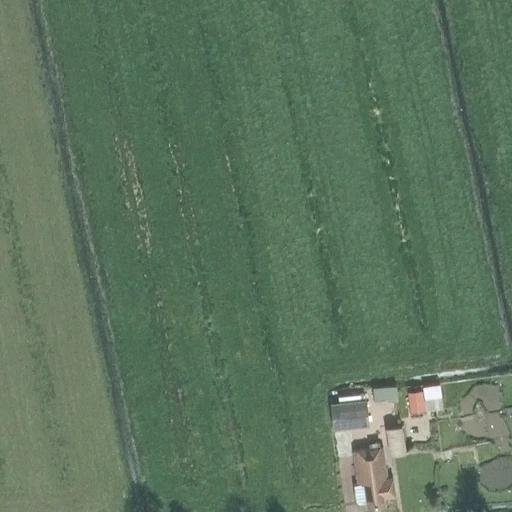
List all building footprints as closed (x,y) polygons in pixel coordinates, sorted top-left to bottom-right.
[(397,387),(373,389),(374,402),(398,399),(397,387)] [(410,407),(425,405),(423,391),(408,393),(410,407)] [(368,426),(365,399),(330,403),(333,430),(368,426)] [(404,453),(401,425),(386,427),(390,455),(404,453)] [(382,447),(352,449),(353,455),(355,482),(351,482),(352,499),(355,502),(362,501),(362,504),(379,503),(379,495),(390,494),(389,477),(385,478),(382,447)]
